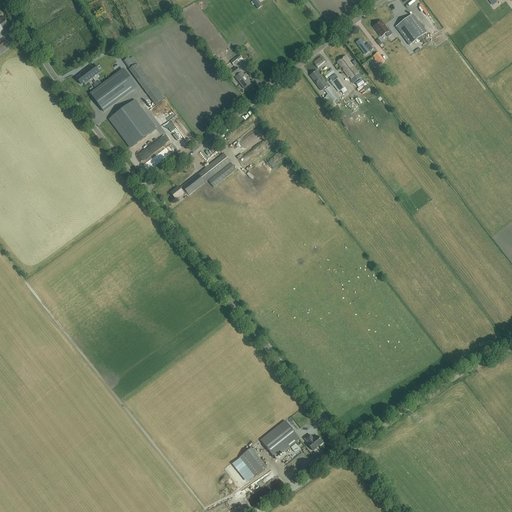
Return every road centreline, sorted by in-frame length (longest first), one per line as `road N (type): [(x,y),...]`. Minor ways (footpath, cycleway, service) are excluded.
road 1 (unclassified): [(401,511),(143,189)]
road 2 (track): [(262,511),(460,373),(511,346)]
road 3 (unclassified): [(143,189),(334,37)]
road 4 (unclassified): [(143,189),(51,72),(7,0)]
